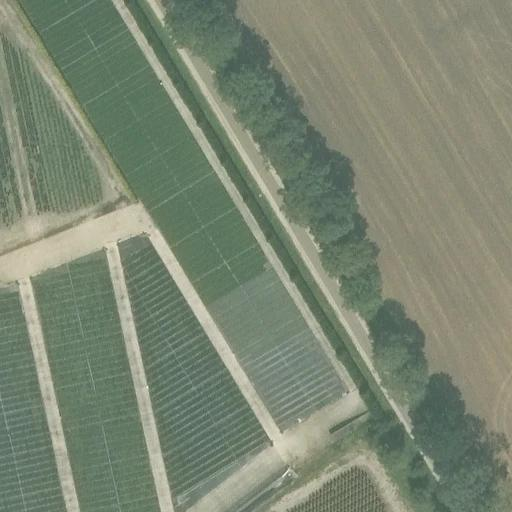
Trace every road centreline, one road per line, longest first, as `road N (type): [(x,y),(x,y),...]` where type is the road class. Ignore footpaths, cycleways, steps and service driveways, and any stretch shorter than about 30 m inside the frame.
road 1 (unclassified): [(464,511),(159,0)]
road 2 (track): [(128,187),(0,229)]
